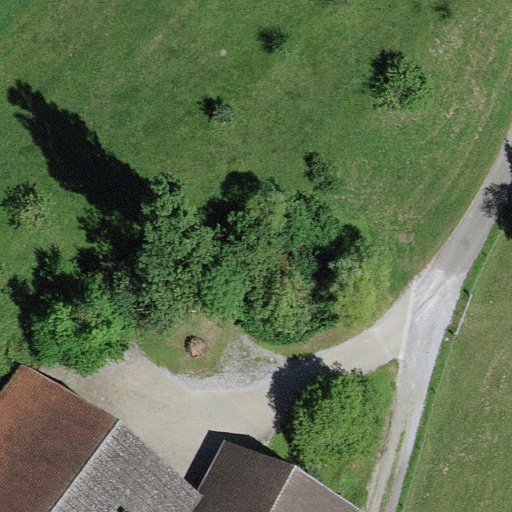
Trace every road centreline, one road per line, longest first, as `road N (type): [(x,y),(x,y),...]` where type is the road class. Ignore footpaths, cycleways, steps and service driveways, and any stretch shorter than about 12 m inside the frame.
road 1 (track): [(443,292),(360,362),(221,407)]
road 2 (track): [(443,292),(385,511)]
road 3 (track): [(511,158),(443,292)]
